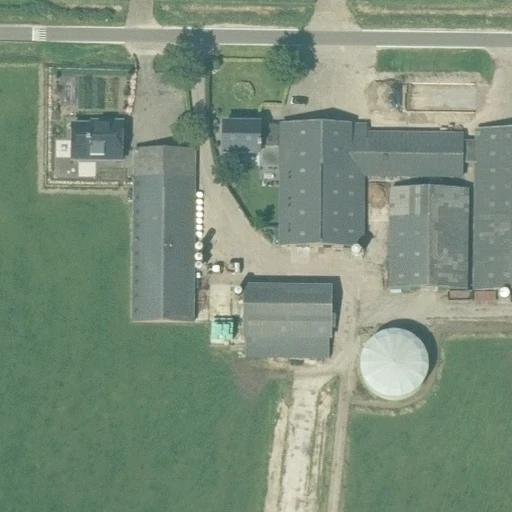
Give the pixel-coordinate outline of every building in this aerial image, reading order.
[(72,126),(72,160),(75,160),(75,157),(99,158),(99,161),(122,161),(122,123),(100,123),(100,129),(92,129),(92,126),(72,126)] [(281,148),(281,127),(260,127),(260,124),(224,124),(223,154),(259,154),(259,148),(281,148)] [(511,290),(511,130),(476,130),(476,141),(462,141),(462,135),(367,134),(367,126),(281,125),(281,127),(281,148),(280,168),(280,247),(361,248),(362,176),(461,178),(461,163),(475,163),(474,290),(511,290)] [(132,323),(193,323),(195,151),(134,151),(132,323)] [(468,291),(470,190),(390,189),(389,290),(468,291)] [(331,289),(247,288),(246,359),(330,360),(331,289)] [(394,333),(388,333),(381,335),(375,339),(369,344),(365,350),(362,358),(360,366),(361,374),(363,381),(367,387),(371,392),(376,396),(382,399),(390,401),(398,402),(406,400),(413,396),(419,391),(424,386),(427,380),(429,374),(429,367),(428,359),(426,352),(421,345),(415,339),(408,335),(401,333),(394,333)]
